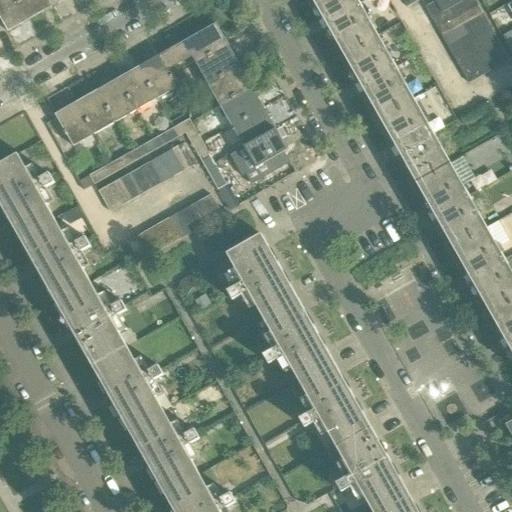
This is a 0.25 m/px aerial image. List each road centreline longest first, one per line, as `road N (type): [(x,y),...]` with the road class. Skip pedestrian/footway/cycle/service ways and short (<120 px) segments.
road 1 (residential): [(469,511),(310,232),(370,198),(258,0)]
road 2 (residential): [(111,511),(0,315)]
road 3 (residential): [(0,88),(157,0)]
